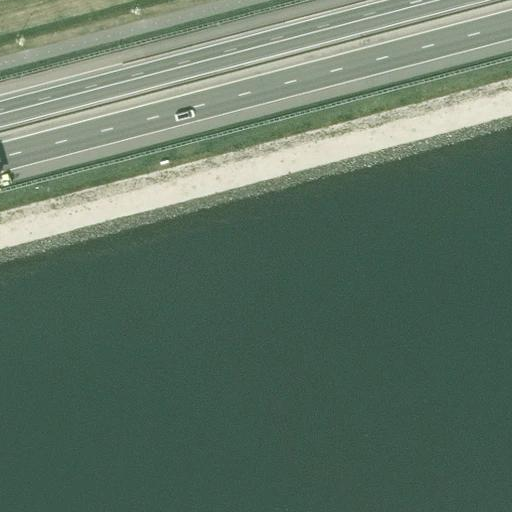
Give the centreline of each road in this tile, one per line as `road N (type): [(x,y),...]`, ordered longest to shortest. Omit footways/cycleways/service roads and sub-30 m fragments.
road 1 (motorway): [(0,157),(511,24)]
road 2 (motorway): [(427,0),(0,111)]
